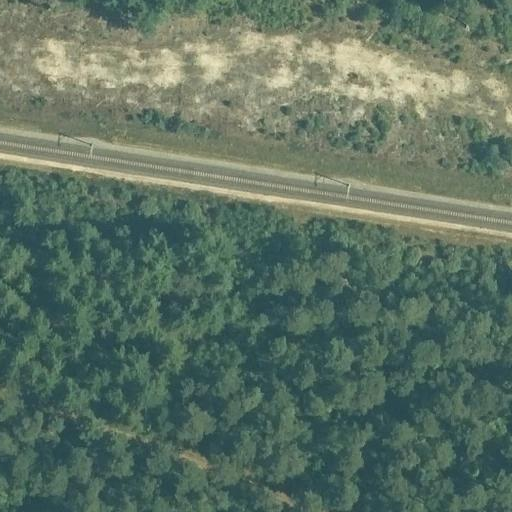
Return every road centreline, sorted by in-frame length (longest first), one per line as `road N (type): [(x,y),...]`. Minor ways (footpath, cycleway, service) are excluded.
road 1 (track): [(344,511),(0,361)]
road 2 (track): [(0,368),(93,511)]
